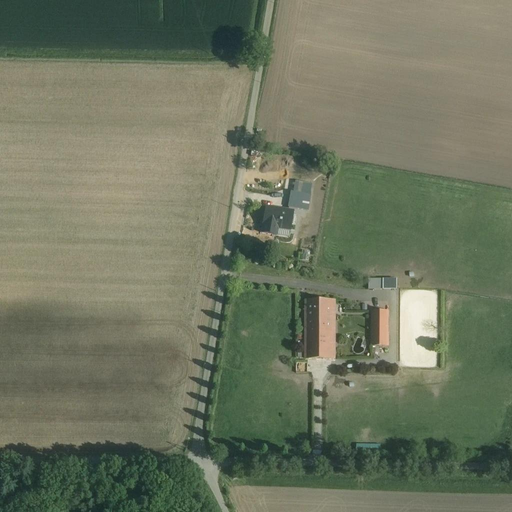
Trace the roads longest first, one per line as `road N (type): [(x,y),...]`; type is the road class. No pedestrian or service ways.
road 1 (unclassified): [(199,461),(204,389),(270,0)]
road 2 (unclassified): [(511,460),(199,461)]
road 3 (unclassified): [(199,461),(0,459)]
